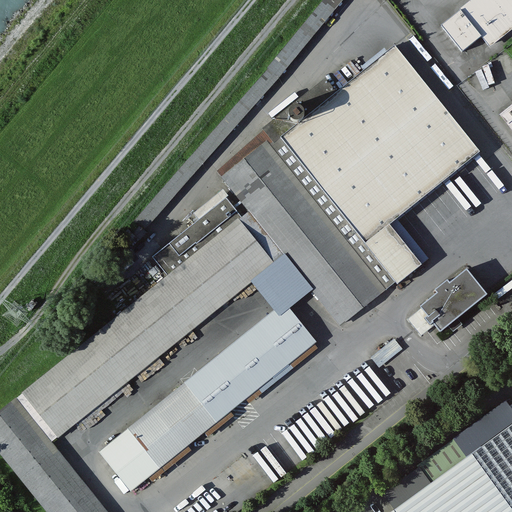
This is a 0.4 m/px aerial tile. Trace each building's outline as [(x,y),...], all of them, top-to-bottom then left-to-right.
[(342,0),(324,0),(135,222),(145,231),(342,0)] [(511,0),(472,0),(441,25),(464,54),(483,38),(491,48),(511,30),(511,0)] [(288,257),(342,325),(429,257),(396,216),(478,151),(395,47),(363,72),(226,180),(251,212),(242,220),(226,199),(146,262),(162,282),(0,409),(0,453),(46,511),(107,511),(52,442),(288,257)] [(511,106),(502,115),(511,127),(511,106)] [(489,297),(466,269),(418,308),(441,336),(489,297)] [(320,344),(288,304),(105,454),(137,493),(320,344)] [(372,358),(379,368),(403,350),(396,340),(372,358)] [(423,469),(387,495),(397,509),(470,457),(469,455),(511,424),(511,405),(509,402),(457,439),(458,440),(421,467),(423,469)] [(511,511),(511,425),(475,452),(511,502),(511,511),(511,505),(502,492),(474,511),(467,511),(500,489),(483,467),(420,511),(417,511),(482,465),(474,455),(397,511),(395,509),(391,511),(511,511)] [(211,498),(220,511),(240,496),(230,484),(211,498)]
